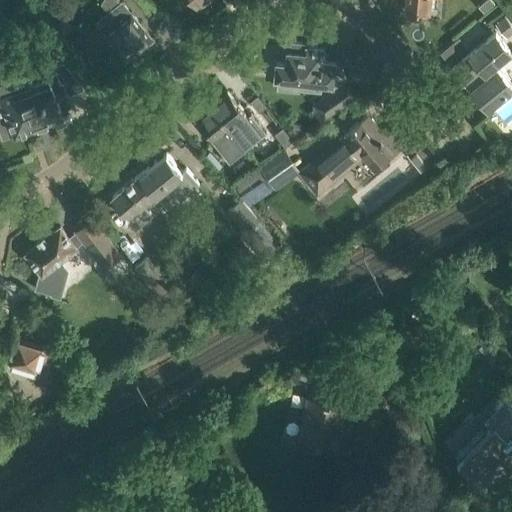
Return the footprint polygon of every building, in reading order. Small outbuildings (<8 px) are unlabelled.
[(104,33),(117,48),(109,54),(118,66),(126,59),(126,60),(153,39),(122,0),(120,0),(120,1),(119,0),(102,0),(101,2),(108,10),(95,21),(105,32),(104,33)] [(408,0),(407,10),(427,12),(427,0),(408,0)] [(496,31),(452,67),(463,80),(465,79),(488,107),(511,87),(511,82),(496,63),(511,50),(496,31)] [(277,61),(275,78),(278,78),(277,88),(299,90),(300,88),(311,89),(316,82),(323,83),(333,84),(334,84),(336,62),(323,60),(325,47),(308,46),(308,43),(285,41),(284,50),(287,51),(286,62),(277,61)] [(63,82),(69,95),(85,89),(64,62),(54,66),(61,83),(63,82)] [(0,91),(0,120),(8,118),(15,136),(49,123),(47,117),(61,112),(46,73),(0,91)] [(318,110),(315,112),(322,120),(324,119),(345,104),(361,93),(349,79),(333,89),(332,100),(318,110)] [(229,91),(213,103),(248,146),(266,131),(251,112),(248,115),(241,106),(229,91)] [(248,146),(213,103),(198,116),(217,140),(214,143),(229,161),(248,146)] [(299,171),(315,191),(328,181),(324,176),(358,148),(374,169),(405,144),(393,128),(384,135),(367,114),(345,132),(346,134),(299,171)] [(298,123),(287,130),(293,139),(304,131),(298,123)] [(140,173),(156,192),(168,208),(199,183),(186,167),(182,170),(167,151),(140,173)] [(261,165),(235,183),(250,204),(276,187),(261,165)] [(156,192),(140,173),(113,195),(126,212),(124,214),(135,228),(153,214),(144,202),(156,192)] [(241,198),(227,210),(266,256),(280,244),(241,198)] [(93,215),(74,229),(75,231),(83,241),(104,268),(123,253),(93,215)] [(50,294),(61,297),(69,269),(61,259),(77,246),(76,246),(83,241),(75,231),(69,236),(60,226),(47,236),(45,233),(37,239),(40,242),(26,252),(40,270),(35,287),(51,292),(50,294)] [(148,255),(135,265),(183,331),(189,327),(182,316),(187,313),(169,289),(172,288),(162,274),(148,255)] [(8,335),(2,356),(12,360),(10,368),(31,374),(44,378),(53,349),(27,341),(8,335)] [(373,350),(352,362),(369,393),(391,381),(373,350)] [(3,394),(0,395),(0,421),(7,433),(21,424),(3,394)] [(303,443),(338,450),(342,432),(350,434),(356,404),(308,394),(300,436),(305,437),(303,443)] [(496,424),(459,461),(486,488),(511,461),(511,460),(510,458),(511,456),(511,399),(508,396),(497,407),(499,408),(490,418),(496,424)]
